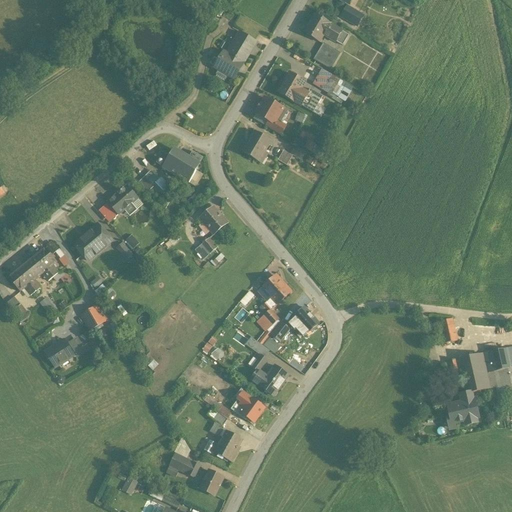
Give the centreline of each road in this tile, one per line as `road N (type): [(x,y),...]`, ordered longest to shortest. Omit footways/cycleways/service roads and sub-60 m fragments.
road 1 (unclassified): [(0,262),(155,131),(172,130),(214,150)]
road 2 (residential): [(231,511),(273,432),(334,348),(331,319)]
road 3 (residential): [(331,319),(223,184),(214,150)]
road 4 (residential): [(331,319),(374,304),(511,317)]
road 5 (residential): [(214,150),(301,0)]
road 6 (track): [(91,0),(102,34),(16,104)]
